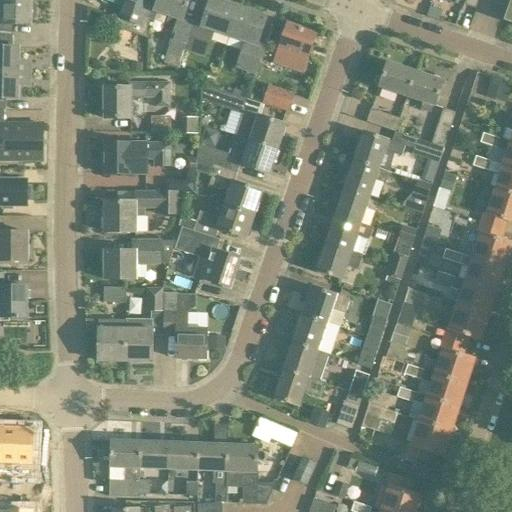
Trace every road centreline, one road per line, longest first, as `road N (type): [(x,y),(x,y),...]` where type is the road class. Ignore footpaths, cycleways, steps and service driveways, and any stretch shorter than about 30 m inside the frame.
road 1 (residential): [(69,398),(183,403),(227,394),(356,9)]
road 2 (residential): [(69,398),(75,0)]
road 3 (residential): [(511,330),(452,511)]
road 4 (residential): [(511,61),(356,9)]
